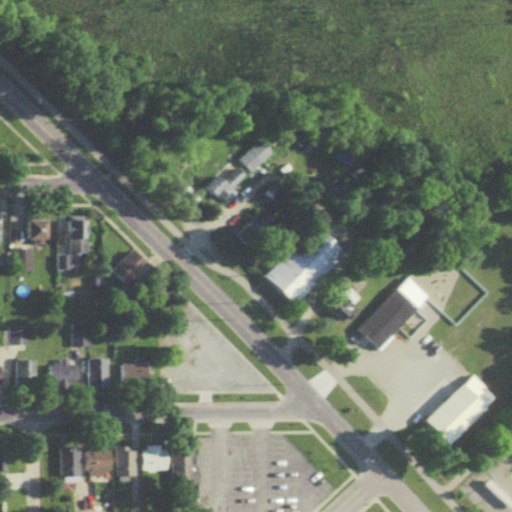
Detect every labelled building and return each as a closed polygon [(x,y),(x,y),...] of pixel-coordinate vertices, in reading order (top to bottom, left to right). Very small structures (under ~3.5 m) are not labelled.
[(254,137),(232,157),(245,170),(267,150),(254,137)] [(240,173),(225,186),(232,192),(220,203),(202,184),(228,160),(240,173)] [(259,272),(290,302),(342,249),(311,219),(259,272)] [(89,257),(88,224),(66,224),(67,258),(89,257)] [(49,245),(49,225),(10,225),(10,245),(49,245)] [(13,253),(13,277),(32,277),(32,253),(13,253)] [(149,278),(139,256),(114,268),(124,289),(149,278)] [(402,275),(352,326),(374,347),(424,296),(402,275)] [(26,334),(9,334),(9,350),(26,350),(26,334)] [(70,350),(84,350),(84,338),(70,338),(70,350)] [(36,364),(14,364),(14,389),(36,389),(36,364)] [(107,390),(107,364),(87,364),(87,390),(107,390)] [(48,370),(48,388),(75,388),(75,370),(48,370)] [(119,386),(150,386),(150,370),(119,370),(119,386)] [(417,420),(443,445),(489,396),(463,371),(417,420)] [(135,483),(135,452),(116,452),(116,483),(135,483)] [(85,454),(84,476),(111,476),(111,455),(85,454)] [(141,475),(168,475),(168,455),(141,455),(141,475)] [(80,487),(80,459),(61,459),(61,487),(80,487)] [(193,459),(172,459),(172,489),(193,489),(193,459)]
